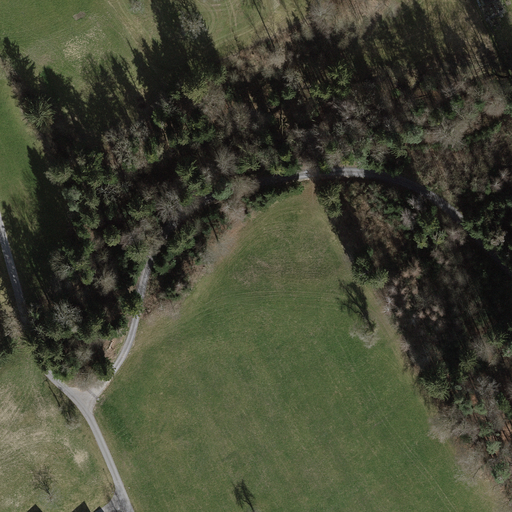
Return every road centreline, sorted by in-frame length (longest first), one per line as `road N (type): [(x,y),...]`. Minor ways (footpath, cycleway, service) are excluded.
road 1 (track): [(79,403),(125,351),(157,238),(210,196),(316,169),(391,178),(440,204),(511,278)]
road 2 (residential): [(0,225),(33,344),(89,416),(130,511)]
